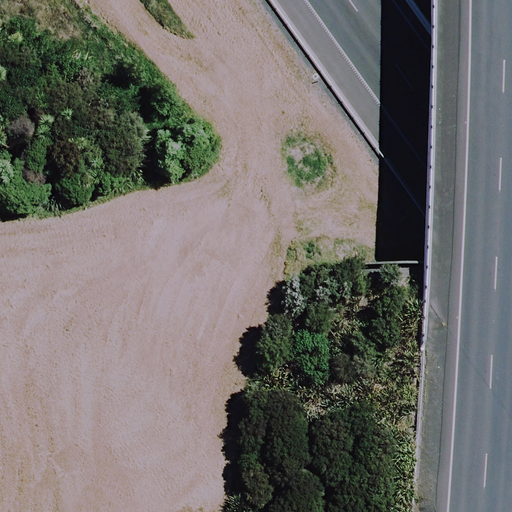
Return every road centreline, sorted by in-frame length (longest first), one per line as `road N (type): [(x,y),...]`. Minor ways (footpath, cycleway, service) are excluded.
road 1 (motorway): [(504,0),(483,511)]
road 2 (motorway): [(511,230),(347,0)]
